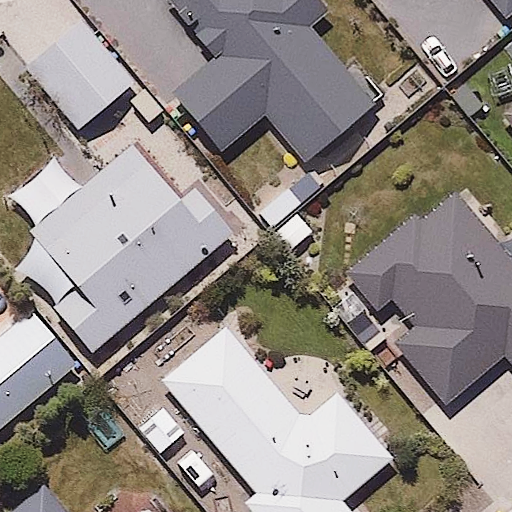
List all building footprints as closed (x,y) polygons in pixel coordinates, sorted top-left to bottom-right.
[(160,0),(158,2),(207,59),(162,96),(221,166),(265,129),(300,171),(379,105),(310,23),(330,6),(325,0),(160,0)] [(511,0),(486,0),(506,20),(511,14),(511,0)] [(137,86),(80,25),(23,77),(80,139),(137,86)] [(511,111),(502,120),(511,132),(511,111)] [(94,360),(240,228),(193,176),(175,192),(131,143),(24,240),(72,293),(51,313),(94,360)] [(511,237),(509,240),(459,183),(348,279),(377,313),(395,298),(416,322),(388,346),(447,414),(504,366),(511,375),(511,237)] [(0,320),(0,434),(71,374),(15,308),(0,320)] [(240,508),(243,511),(348,511),(344,506),(396,465),(339,391),(301,421),(230,330),(164,382),(254,497),(240,508)] [(69,511),(48,485),(15,511),(69,511)]
